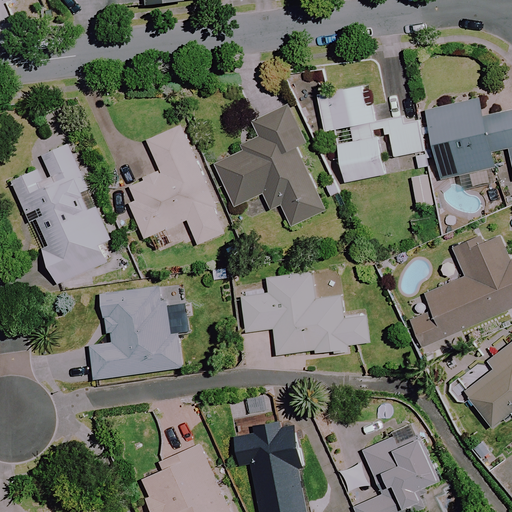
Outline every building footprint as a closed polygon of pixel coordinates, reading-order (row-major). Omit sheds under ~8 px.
[(376,104),(368,106),(364,87),(320,97),(328,133),(352,127),(356,143),(340,146),(348,183),(387,175),(377,131),(385,129),(386,136),(392,135),(397,158),(429,151),(420,113),(380,122),(376,104)] [(511,110),(485,117),(481,99),(428,111),(444,180),(497,168),(494,152),(510,148),(511,156),(511,110)] [(310,143),(294,106),(256,123),(265,143),(217,165),(237,209),(266,196),(273,210),(284,205),(294,227),(328,212),(299,148),(310,143)] [(229,233),(184,127),(150,142),(163,173),(127,189),(148,238),(190,220),(201,245),(229,233)] [(43,181),(39,171),(14,182),(29,215),(37,212),(52,245),(44,249),(60,284),(112,261),(104,243),(112,240),(98,208),(91,211),(83,194),(91,191),(71,145),(44,157),(53,176),(43,181)] [(511,254),(503,234),(458,254),(468,278),(428,295),(435,311),(413,320),(426,349),(511,311),(511,254)] [(279,354),(318,351),(318,354),(336,353),(336,355),(352,354),(352,345),(355,345),(372,344),(370,315),(345,316),(344,298),(317,299),(315,275),(270,278),(271,292),(245,293),(247,332),(277,330),(279,354)] [(189,334),(185,304),(182,285),(104,296),(111,345),(94,347),(98,380),(184,368),(180,335),(189,334)] [(511,345),(489,363),(496,372),(468,393),(495,429),(511,415),(511,345)] [(298,468),(303,467),(306,467),(298,430),(282,434),(279,421),(255,426),(257,433),(237,437),(243,466),(252,464),(262,511),(315,511),(315,510),(308,511),(298,468)] [(442,481),(417,427),(365,450),(385,494),(356,506),(358,511),(420,511),(426,509),(418,491),(442,481)] [(232,511),(203,445),(165,462),(169,470),(143,482),(156,511),(232,511)]
